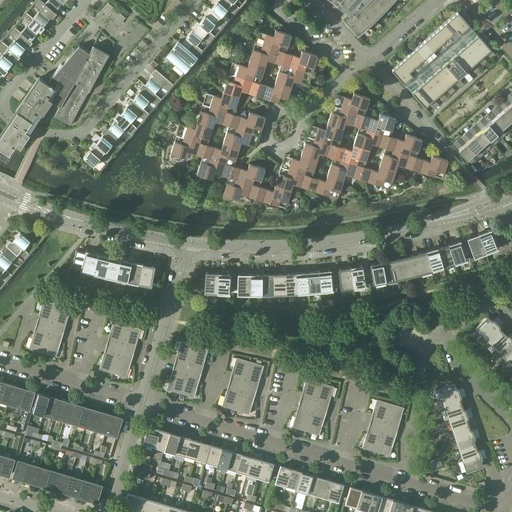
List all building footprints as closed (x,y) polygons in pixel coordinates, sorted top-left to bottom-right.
[(57,13),(55,11),(45,3),(41,0),(35,0),(33,3),(39,11),(33,17),(43,26),(50,16),(52,18),(57,13)] [(47,0),(45,3),(55,11),(63,2),(64,4),(67,0),(47,0)] [(230,0),(216,0),(211,7),(210,8),(220,16),(226,9),(234,13),(239,7),(233,1),(232,2),(230,0)] [(339,0),(338,2),(336,4),(345,9),(348,10),(346,12),(353,17),(358,9),(360,10),(365,2),(367,3),(368,0),(339,0)] [(368,0),(367,3),(381,14),(381,13),(387,8),(388,7),(378,0),(368,0)] [(297,2),(293,6),(297,10),(301,6),(297,2)] [(365,2),(360,10),(374,21),(374,20),(379,16),(381,14),(367,3),(365,2)] [(101,10),(110,18),(117,10),(108,3),(101,10)] [(210,8),(211,7),(209,6),(204,11),(206,13),(198,22),(208,30),(214,23),(222,28),(227,21),(220,16),(210,8)] [(353,17),(366,27),(367,27),(371,24),(374,21),(360,10),(358,9),(353,17)] [(125,18),(117,10),(110,18),(118,25),(125,18)] [(26,25),(21,32),(30,40),(38,31),(40,32),(44,27),(43,26),(33,17),(26,11),(20,18),(26,25)] [(449,19),(460,32),(464,29),(467,32),(472,28),(457,11),(449,19)] [(342,15),(341,17),(356,35),(357,35),(359,34),(364,29),(366,27),(353,17),(346,12),(342,15)] [(452,39),(460,32),(449,19),(440,26),(452,39)] [(198,22),(197,20),(192,25),(194,27),(186,36),(187,37),(193,43),(193,42),(196,44),(202,38),(210,42),(215,36),(208,30),(198,22)] [(8,46),(18,54),(26,45),(28,47),(32,42),(30,40),(21,32),(14,26),(8,32),(14,39),(8,46)] [(452,39),(440,26),(432,33),(444,46),(452,39)] [(411,81),(407,85),(409,87),(413,92),(420,85),(429,78),(437,71),(445,63),(453,56),(461,49),(469,42),(478,35),(474,30),(472,28),(467,32),(464,29),(460,32),(452,39),(444,46),(436,53),(428,61),(420,68),(412,75),(408,78),(411,81)] [(266,33),(262,45),(280,51),(280,50),(282,45),(287,46),(291,34),(275,29),(273,35),(266,33)] [(436,53),(444,46),(432,33),(424,40),(436,53)] [(478,35),(469,42),(482,57),(491,49),(478,35)] [(203,50),(196,44),(193,42),(193,43),(187,37),(182,43),(188,49),(174,64),(184,73),(203,50)] [(0,51),(2,54),(0,55),(0,63),(6,69),(14,60),(15,61),(20,56),(18,54),(8,46),(1,40),(0,41),(0,51)] [(424,40),(416,47),(428,61),(436,53),(424,40)] [(188,49),(182,43),(178,41),(165,56),(174,64),(188,49)] [(469,42),(461,49),(474,64),(482,57),(469,42)] [(71,54),(63,64),(60,63),(49,78),(51,79),(47,83),(46,82),(39,77),(15,112),(9,121),(6,125),(0,133),(0,147),(8,153),(15,144),(19,147),(25,138),(28,134),(29,133),(24,130),(27,125),(30,121),(37,111),(42,114),(50,103),(58,108),(54,116),(70,125),(108,54),(92,45),(89,51),(79,44),(71,54)] [(251,54),(249,60),(264,65),(266,59),(281,64),(281,63),(285,52),(282,51),(280,51),(262,45),(260,51),(258,50),(253,49),(253,48),(251,54)] [(428,61),(416,47),(408,54),(420,68),(428,61)] [(461,49),(453,56),(466,71),(474,64),(461,49)] [(285,52),(281,63),(282,64),(286,65),(304,71),(306,65),(308,66),(313,67),(317,55),(301,50),(299,56),(285,52)] [(412,75),(420,68),(408,54),(400,61),(412,75)] [(445,63),(458,78),(466,71),(453,56),(445,63)] [(157,63),(153,60),(149,64),(154,68),(157,63)] [(240,64),(236,75),(251,80),(252,80),(253,74),(261,77),(264,65),(249,60),(247,66),(240,64)] [(412,75),(400,61),(391,69),(406,86),(407,85),(411,81),(408,78),(412,75)] [(445,63),(437,71),(450,85),(458,78),(445,63)] [(279,69),(275,81),(291,86),(292,80),(300,82),(304,71),(286,65),(285,66),(284,71),(279,69)] [(154,93),(160,86),(168,91),(174,84),(155,69),(151,74),(153,75),(145,85),(154,93)] [(429,78),(441,92),(450,85),(437,71),(429,78)] [(227,79),(223,91),(238,96),(240,90),(255,94),(259,82),(252,80),(251,80),(236,75),(234,81),(227,79)] [(429,78),(420,85),(433,100),(441,92),(429,78)] [(259,82),(255,94),(277,102),(279,95),(282,96),(287,98),(291,86),(275,81),(273,87),(259,82)] [(140,90),(132,99),(142,107),(148,101),(156,105),(161,99),(154,93),(145,85),(143,83),(138,88),(140,90)] [(433,100),(420,85),(413,92),(412,92),(425,107),(433,100)] [(213,94),(210,106),(225,111),(227,105),(235,108),(238,96),(223,91),(221,97),(213,94)] [(343,100),(340,107),(356,113),(356,112),(358,107),(365,109),(369,97),(354,92),(352,98),(344,96),(343,100)] [(498,103),(511,119),(511,104),(505,96),(498,103)] [(128,104),(120,113),(130,122),(136,115),(144,119),(149,113),(142,107),(132,99),(131,97),(126,103),(128,104)] [(509,131),(511,127),(511,119),(498,103),(490,109),(509,131)] [(200,110),(197,122),(212,126),(214,121),(229,125),(232,113),(225,111),(210,106),(208,112),(200,110)] [(331,111),(327,123),(343,128),(345,122),(359,127),(363,114),(356,112),(356,113),(340,107),(338,114),(331,111)] [(483,116),(502,137),(509,131),(490,109),(483,116)] [(232,113),(229,125),(235,127),(236,127),(251,132),(253,126),(261,128),(265,116),(249,111),(247,118),(232,113)] [(116,119),(108,128),(117,136),(118,136),(123,129),(132,134),(137,127),(130,122),(120,113),(118,112),(114,117),(116,119)] [(363,114),(359,127),(366,129),(366,128),(382,133),(384,127),(391,130),(395,118),(380,113),(378,119),(363,114)] [(494,144),(502,137),(483,116),(475,123),(494,144)] [(187,125),(184,137),(199,142),(201,136),(208,138),(212,126),(197,122),(195,128),(187,125)] [(318,126),(314,138),(330,143),(332,137),(339,139),(343,128),(327,123),(325,129),(318,126)] [(468,130),(486,151),(494,144),(475,123),(468,130)] [(103,133),(100,137),(96,133),(91,139),(94,141),(95,142),(105,151),(105,150),(111,144),(119,148),(125,142),(118,136),(117,136),(108,128),(106,126),(102,131),(103,133)] [(227,131),(223,142),(238,147),(240,141),(248,144),(251,132),(236,127),(235,127),(234,133),(227,131)] [(357,132),(353,144),(369,149),(371,143),(385,147),(389,135),(382,133),(366,128),(366,129),(364,134),(357,132)] [(479,157),(486,151),(468,130),(460,136),(479,157)] [(389,135),(385,147),(392,149),(408,154),(410,148),(417,151),(421,139),(406,134),(404,140),(389,135)] [(453,143),(471,164),(479,157),(460,136),(453,143)] [(173,145),(170,153),(186,158),(188,151),(191,152),(203,155),(206,144),(199,142),(184,137),(182,143),(174,140),(173,145)] [(305,142),(301,154),(317,159),(319,153),(333,157),(337,145),(330,143),(314,138),(312,144),(305,142)] [(105,151),(95,142),(94,141),(89,146),(91,147),(83,157),(93,165),(99,158),(107,163),(112,156),(105,150),(105,151)] [(206,144),(203,155),(210,157),(225,162),(227,157),(235,159),(238,147),(223,142),(221,148),(206,144)] [(337,145),(333,157),(340,159),(356,164),(358,158),(365,160),(369,149),(353,144),(351,150),(337,145)] [(383,153),(379,165),(395,170),(397,164),(411,168),(415,156),(408,154),(392,149),(390,155),(383,153)] [(292,157),(288,169),(304,174),(306,168),(313,170),(317,159),(301,154),(299,160),(292,157)] [(415,156),(411,168),(434,175),(436,169),(443,171),(447,159),(432,155),(430,161),(415,156)] [(200,162),(197,174),(212,178),(214,172),(229,177),(232,165),(225,162),(210,157),(208,164),(200,162)] [(331,163),(327,174),(343,179),(344,173),(359,178),(363,166),(356,164),(340,159),(338,165),(331,163)] [(232,165),(229,177),(235,179),(251,184),(251,183),(253,178),(255,178),(261,180),(264,168),(249,163),(247,169),(232,165)] [(363,166),(359,178),(382,185),(384,179),(391,181),(395,170),(379,165),(377,171),(363,166)] [(279,173),(275,184),(291,189),(292,183),(307,188),(311,176),(304,174),(288,169),(286,175),(283,174),(279,173)] [(311,176),(307,188),(330,195),(332,189),(339,191),(343,179),(327,174),(325,180),(311,176)] [(226,182),(223,194),(238,199),(240,193),(248,195),(255,198),(259,186),(254,184),(251,183),(251,184),(235,179),(234,185),(226,182)] [(259,186),(255,198),(277,205),(279,199),(287,201),(291,189),(275,184),(273,190),(259,186)] [(490,230),(478,234),(485,252),(497,248),(495,244),(500,243),(494,228),(490,230)] [(5,244),(24,260),(29,254),(23,247),(29,240),(19,231),(11,241),(9,239),(5,244)] [(474,257),(485,252),(478,234),(467,238),(470,244),(465,245),(468,254),(473,253),(474,257)] [(464,256),(468,254),(465,245),(461,247),(459,241),(448,244),(454,263),(465,260),(464,256)] [(0,264),(4,269),(5,268),(10,262),(18,266),(24,260),(5,244),(1,249),(3,251),(0,253),(0,264)] [(437,248),(443,267),(454,263),(448,244),(437,248)] [(439,268),(443,267),(437,248),(435,248),(426,251),(432,270),(439,268)] [(81,270),(91,273),(96,253),(86,251),(85,252),(76,249),(72,265),(81,268),(81,270)] [(422,252),(415,254),(420,273),(432,270),(426,251),(422,252)] [(98,254),(96,253),(91,273),(103,276),(107,256),(98,254)] [(416,274),(420,273),(415,254),(404,257),(409,276),(416,274)] [(119,259),(107,256),(103,276),(114,278),(119,259)] [(393,259),(397,279),(409,276),(404,257),(393,259)] [(114,278),(126,281),(130,261),(128,261),(119,259),(114,278)] [(385,281),(397,279),(393,259),(391,260),(385,261),(381,262),(385,281)] [(131,261),(130,261),(126,281),(131,282),(138,283),(142,264),(139,263),(133,262),(131,261)] [(374,283),(385,281),(381,262),(370,264),(371,270),(367,271),(369,280),(373,279),(374,283)] [(0,277),(6,281),(12,274),(5,268),(4,269),(0,264),(0,277)] [(153,266),(142,264),(138,283),(150,285),(151,281),(155,282),(158,266),(153,266)] [(364,281),(369,280),(367,271),(363,272),(362,265),(350,267),(353,287),(365,285),(364,281)] [(341,288),(353,287),(350,267),(338,269),(339,275),(335,276),(336,285),(340,284),(341,288)] [(331,285),(336,285),(335,276),(330,276),(330,270),(318,271),(320,291),(332,290),(331,285)] [(312,292),(320,291),(318,271),(317,271),(307,272),(308,292),(312,292)] [(216,293),(217,273),(206,272),(201,272),(201,278),(200,287),(204,288),(204,292),(216,293)] [(297,293),(308,292),(307,272),(295,273),(297,293)] [(228,289),(233,289),(233,280),(229,280),(229,274),(217,273),(216,293),(228,293),(228,289)] [(273,294),(285,293),(284,273),(273,274),(273,294)] [(285,293),(297,293),(295,273),(290,273),(284,273),(285,293)] [(237,294),(249,294),(249,274),(238,274),(238,280),(233,280),(233,289),(238,289),(237,294)] [(249,294),(261,294),(261,274),(249,274),(249,294)] [(261,294),(273,294),(273,274),(265,274),(261,274),(261,294)] [(50,328),(54,312),(57,304),(43,299),(39,312),(42,313),(38,324),(50,328)] [(71,308),(57,304),(54,312),(50,328),(61,331),(65,318),(67,319),(71,308)] [(476,328),(483,336),(500,320),(497,317),(493,320),(491,320),(487,317),(476,328)] [(109,345),(120,349),(127,324),(113,320),(110,332),(112,332),(109,345)] [(503,323),(500,320),(483,336),(491,344),(502,332),(499,329),(499,326),(503,323)] [(29,348),(42,352),(50,328),(38,324),(36,334),(33,333),(29,348)] [(120,349),(131,352),(135,339),(137,340),(140,328),(127,324),(120,349)] [(58,341),(61,331),(50,328),(42,352),(56,356),(60,341),(58,341)] [(506,336),(502,332),(491,344),(498,351),(511,337),(511,332),(509,336),(506,336)] [(511,337),(498,351),(506,359),(511,353),(511,337)] [(176,365),(187,369),(194,345),(181,340),(177,352),(180,353),(176,365)] [(106,355),(103,354),(99,369),(113,373),(120,349),(109,345),(106,355)] [(187,369),(198,372),(202,359),(205,360),(208,349),(194,345),(187,369)] [(128,361),(131,352),(120,349),(113,373),(126,377),(130,362),(128,361)] [(243,385),(250,361),(236,357),(233,368),(235,369),(231,382),(243,385)] [(243,385),(254,389),(257,376),(260,377),(263,365),(250,361),(243,385)] [(173,375),(171,374),(166,389),(180,393),(187,369),(176,365),(173,375)] [(195,382),(198,372),(187,369),(180,393),(193,397),(198,382),(195,382)] [(302,403),(313,406),(320,382),(306,378),(303,389),(305,390),(302,403)] [(0,390),(0,401),(7,403),(12,387),(10,386),(11,385),(2,382),(0,390)] [(222,406),(235,410),(243,385),(231,382),(229,392),(226,391),(222,406)] [(313,406),(324,410),(328,397),(330,397),(334,386),(320,382),(313,406)] [(438,388),(441,399),(464,392),(462,388),(458,390),(455,388),(454,383),(438,388)] [(243,385),(235,410),(249,414),(253,399),(251,398),(254,389),(243,385)] [(12,387),(7,403),(18,407),(23,388),(15,386),(15,387),(12,387)] [(18,407),(28,410),(33,393),(31,392),(31,391),(23,388),(18,407)] [(465,396),(464,392),(441,399),(445,409),(461,404),(459,399),(460,397),(465,396)] [(32,411),(43,414),(49,396),(41,394),(40,395),(37,394),(32,411)] [(49,396),(43,414),(54,417),(59,400),(56,400),(57,398),(49,396)] [(372,424),(383,427),(390,403),(377,399),(373,410),(376,411),(372,424)] [(54,417),(64,420),(69,402),(61,400),(61,401),(59,400),(54,417)] [(69,402),(64,420),(74,423),(79,407),(77,406),(77,405),(69,402)] [(299,413),(296,412),(292,427),(305,431),(313,406),(302,403),(299,413)] [(383,427),(394,431),(398,418),(400,419),(404,407),(390,403),(383,427)] [(461,404),(445,409),(448,420),(471,412),(469,408),(465,410),(462,409),(461,404)] [(79,407),(74,423),(85,427),(90,408),(82,406),(81,407),(79,407)] [(321,419),(324,410),(313,406),(305,431),(319,435),(323,420),(321,419)] [(85,427),(95,430),(100,413),(98,412),(98,411),(90,408),(85,427)] [(100,413),(95,430),(105,433),(111,414),(103,412),(102,413),(100,413)] [(472,416),(471,412),(448,420),(452,430),(468,424),(466,420),(467,418),(472,416)] [(116,436),(121,419),(118,418),(119,417),(111,414),(105,433),(116,436)] [(369,434),(366,433),(362,448),(376,452),(383,427),(372,424),(369,434)] [(452,430),(455,440),(478,433),(476,429),(472,430),(469,429),(468,424),(452,430)] [(154,446),(159,429),(148,426),(141,447),(152,451),(154,446)] [(391,440),(394,431),(383,427),(376,452),(389,456),(394,441),(391,440)] [(169,432),(159,429),(154,446),(164,449),(169,432)] [(174,452),(179,435),(169,432),(164,449),(174,452)] [(479,437),(478,433),(455,440),(459,450),(475,445),(473,440),(474,438),(479,437)] [(190,438),(179,435),(174,452),(185,455),(190,438)] [(195,458),(200,441),(190,438),(185,455),(195,458)] [(206,461),(211,444),(200,441),(195,458),(206,461)] [(221,448),(211,444),(206,461),(216,465),(221,448)] [(459,450),(462,461),(485,453),(483,449),(479,451),(476,450),(475,445),(459,450)] [(226,468),(231,451),(221,448),(216,465),(226,468)] [(242,454),(231,451),(226,468),(237,471),(242,454)] [(486,457),(485,453),(462,461),(466,472),(482,466),(480,461),(481,459),(486,457)] [(242,454),(237,471),(247,474),(252,457),(242,454)] [(3,455),(0,465),(0,473),(6,475),(6,474),(9,475),(14,458),(3,455)] [(252,457),(247,474),(257,477),(262,460),(252,457)] [(29,463),(18,459),(13,476),(16,477),(15,478),(23,480),(29,463)] [(273,463),(262,460),(257,477),(268,480),(273,463)] [(39,466),(29,463),(23,480),(31,483),(32,481),(34,482),(39,466)] [(275,482),(286,485),(291,468),(280,465),(275,482)] [(49,469),(39,466),(34,482),(36,483),(36,484),(44,487),(49,469)] [(167,476),(172,477),(178,478),(178,475),(178,472),(173,471),(174,467),(170,466),(169,470),(167,476)] [(301,472),(291,468),(286,485),(296,489),(301,472)] [(49,469),(44,487),(52,489),(52,488),(55,488),(60,472),(49,469)] [(70,475),(60,472),(55,488),(57,489),(56,490),(65,493),(70,475)] [(312,475),(301,472),(296,489),(307,492),(312,475)] [(70,475),(65,493),(73,495),(73,494),(76,494),(80,478),(70,475)] [(322,478),(312,475),(307,492),(317,495),(322,478)] [(86,499),(91,481),(80,478),(76,494),(78,495),(77,496),(86,499)] [(332,481),(322,478),(317,495),(327,498),(332,481)] [(101,484),(91,481),(86,499),(93,501),(94,500),(97,501),(101,484)] [(343,484),(332,481),(327,498),(338,501),(343,484)] [(361,489),(350,486),(345,503),(356,506),(361,489)] [(361,489),(356,506),(354,511),(356,511),(365,511),(366,509),(371,492),(361,489)] [(366,509),(374,511),(376,511),(381,496),(371,492),(366,509)] [(123,510),(130,511),(133,511),(139,496),(128,493),(123,510)] [(145,511),(149,499),(139,496),(133,511),(145,511)] [(387,511),(392,499),(381,496),(376,511),(387,511)] [(156,511),(159,502),(149,499),(145,511),(156,511)] [(399,511),(402,502),(392,499),(387,511),(399,511)] [(167,511),(170,505),(159,502),(156,511),(167,511)] [(402,502),(399,511),(410,511),(413,505),(402,502)]
